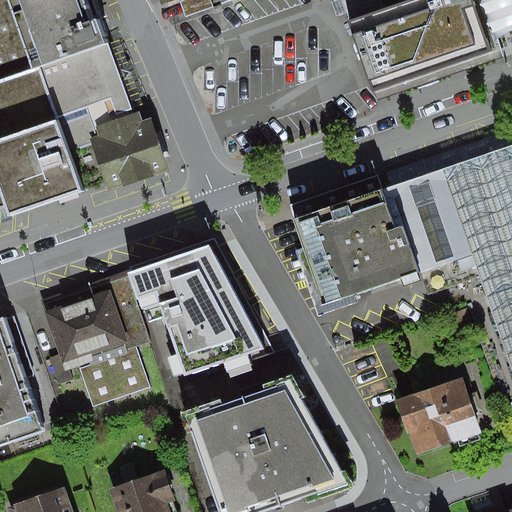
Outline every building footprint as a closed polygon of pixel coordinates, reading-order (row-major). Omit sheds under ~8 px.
[(14,0),(0,0),(0,217),(86,190),(14,0)] [(141,126),(91,0),(14,0),(86,190),(88,194),(172,162),(157,120),(141,126)] [(484,0),(347,0),(381,91),(503,48),(484,0)] [(511,146),(446,170),(475,254),(511,365),(511,146)] [(446,170),(385,190),(414,275),(475,254),(446,170)] [(414,275),(385,190),(302,219),(333,306),(415,277),(414,275)] [(216,239),(129,269),(170,385),(274,352),(216,239)] [(109,288),(49,308),(66,360),(126,339),(109,288)] [(4,327),(0,328),(0,429),(36,417),(4,327)] [(463,376),(395,399),(411,445),(478,422),(463,376)] [(295,378),(187,415),(219,511),(278,511),(356,485),(295,378)] [(172,511),(158,468),(109,485),(117,511),(172,511)] [(74,511),(66,487),(10,506),(11,511),(74,511)]
